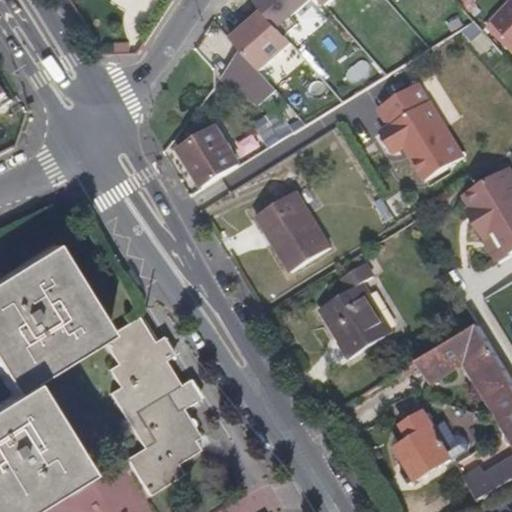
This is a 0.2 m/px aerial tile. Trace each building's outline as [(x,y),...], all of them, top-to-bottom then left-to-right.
[(249,0),(261,13),(284,37),(296,26),(290,19),(310,0),(249,0)] [(511,0),(503,10),(511,18),(511,0)] [(284,37),(261,13),(231,40),(242,53),(259,73),(291,45),(284,37)] [(259,73),(242,53),(220,79),(260,105),(275,91),(259,73)] [(404,148),(424,182),(464,157),(417,84),(377,109),(389,129),(385,131),(398,151),(404,148)] [(0,109),(11,101),(0,86),(0,109)] [(292,133),(277,110),(273,113),(254,125),(268,148),(292,133)] [(241,165),(221,133),(183,156),(204,189),(241,165)] [(253,133),(237,145),(246,156),(261,145),(253,133)] [(511,180),(506,170),(503,173),(511,186),(511,180)] [(497,264),(511,254),(511,186),(503,173),(462,198),(469,211),(466,213),(497,264)] [(329,246),(295,190),(257,214),(291,269),(329,246)] [(100,345),(106,339),(51,250),(0,281),(0,381),(11,399),(29,388),(100,345)] [(320,312),(352,362),(393,336),(362,287),(373,281),(366,269),(344,283),(350,293),(320,312)] [(106,339),(100,345),(116,370),(108,375),(118,393),(110,398),(143,453),(126,463),(146,497),(181,477),(175,466),(170,457),(192,444),(198,440),(182,412),(199,402),(186,382),(177,387),(163,364),(171,360),(160,342),(151,347),(135,321),(106,339)] [(511,382),(478,328),(417,366),(431,389),(468,366),(511,437),(511,460),(486,476),(482,470),(464,481),(472,493),(450,506),(453,511),(463,511),(479,502),(511,482),(511,382)] [(29,388),(11,399),(0,405),(0,511),(29,511),(85,478),(29,388)] [(417,481),(418,484),(453,462),(469,452),(471,445),(467,439),(460,437),(457,439),(447,424),(439,429),(429,414),(414,424),(422,437),(398,452),(409,469),(402,474),(409,486),(417,481)] [(175,466),(197,453),(192,444),(170,457),(175,466)]
